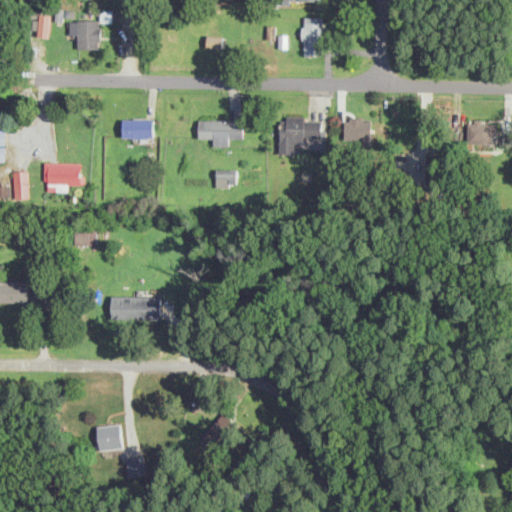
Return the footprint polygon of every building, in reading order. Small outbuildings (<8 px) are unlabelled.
[(40,35),(51,35),(51,13),(40,13),(40,35)] [(324,15),(303,15),(303,54),(324,54),(324,15)] [(79,47),(101,47),(101,18),(79,18),(79,47)] [(224,36),(209,34),(208,45),(223,46),(224,36)] [(281,152),(296,152),(296,136),(323,136),(323,116),(281,116),(281,152)] [(345,139),(373,139),(373,117),(346,116),(345,139)] [(154,117),(125,117),(125,136),(136,136),(136,142),(154,142),(154,117)] [(234,144),(234,136),(244,136),(244,119),(200,119),(200,136),(211,136),(211,144),(234,144)] [(469,142),(498,142),(498,120),(469,120),(469,142)] [(429,173),(449,173),(449,153),(429,153),(429,173)] [(83,165),(49,165),(49,183),(63,183),(63,184),(83,184),(83,165)] [(217,186),(238,186),(238,167),(217,167),(217,186)] [(16,196),(30,196),(30,170),(16,170),(16,196)] [(77,243),(98,243),(98,231),(77,231),(77,243)] [(0,301),(30,301),(30,280),(0,280),(0,301)] [(113,318),(140,318),(140,294),(113,294),(113,318)] [(244,428),(227,411),(203,435),(220,452),(244,428)] [(99,424),(101,448),(124,447),(122,422),(99,424)] [(129,474),(145,474),(145,456),(129,456),(129,474)]
